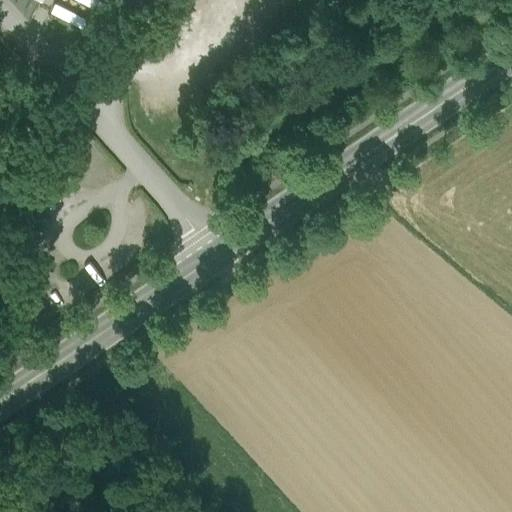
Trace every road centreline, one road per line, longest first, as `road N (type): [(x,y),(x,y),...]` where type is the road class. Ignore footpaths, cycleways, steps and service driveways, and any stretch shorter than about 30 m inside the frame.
road 1 (secondary): [(511,56),(214,258)]
road 2 (secondary): [(214,258),(0,403)]
road 3 (unclassified): [(97,119),(214,258)]
road 4 (unclassified): [(97,119),(0,10)]
road 5 (track): [(156,0),(97,119)]
